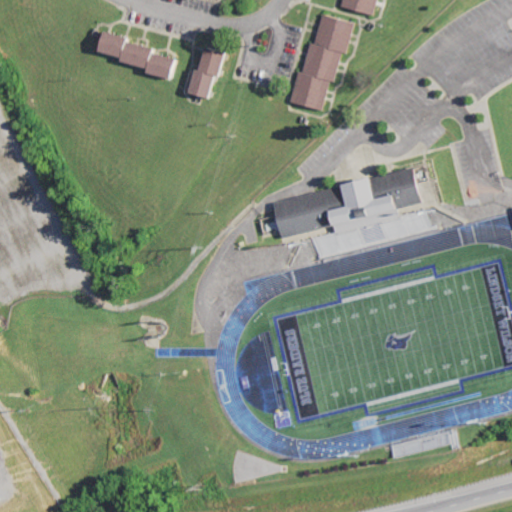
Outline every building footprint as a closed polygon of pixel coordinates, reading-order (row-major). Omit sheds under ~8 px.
[(348,0),(347,7),(376,14),(379,0),(348,0)] [(361,23),(328,15),(321,44),(315,43),(308,73),(302,72),(295,103),(329,111),(336,81),(341,82),(348,53),(353,54),(361,23)] [(166,49),(139,43),(140,38),(113,32),(108,54),(154,65),(153,73),(182,79),(186,60),(164,54),(166,49)] [(219,99),(224,76),(230,78),(235,53),(213,48),(208,71),(200,69),(195,94),(219,99)] [(279,200),(282,216),(266,219),(269,234),(287,231),(289,238),(348,226),(433,209),(425,170),(279,200)]
